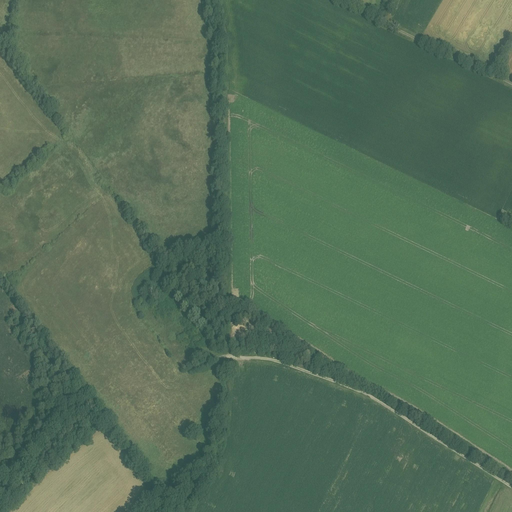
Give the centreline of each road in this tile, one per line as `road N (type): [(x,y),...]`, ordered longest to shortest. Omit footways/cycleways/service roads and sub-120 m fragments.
road 1 (track): [(511,489),(347,386),(253,357),(214,358),(182,374)]
road 2 (track): [(511,85),(389,27),(391,0)]
